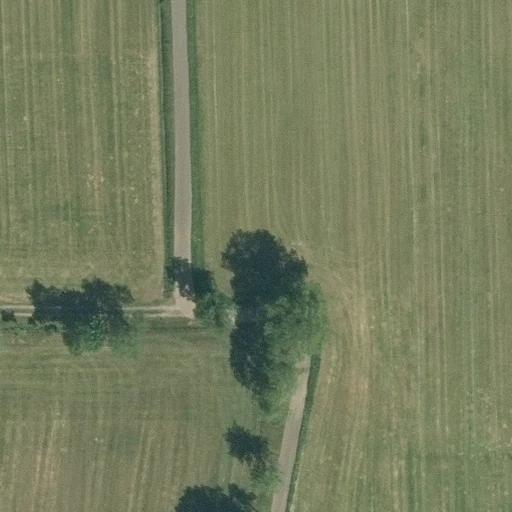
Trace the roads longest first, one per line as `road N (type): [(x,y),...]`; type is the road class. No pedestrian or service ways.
road 1 (track): [(280,511),(303,346),(290,321),(201,319),(186,308),(176,0)]
road 2 (track): [(186,308),(0,313)]
